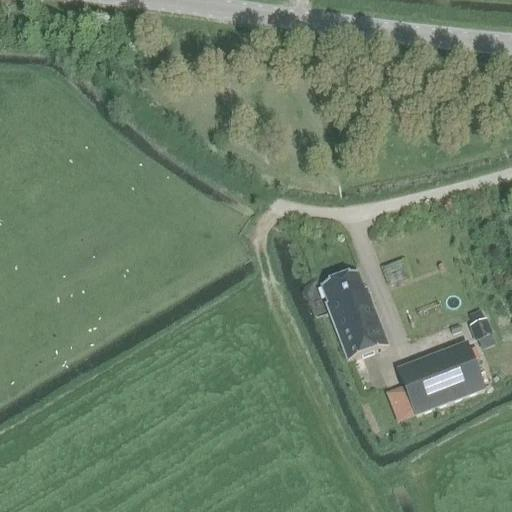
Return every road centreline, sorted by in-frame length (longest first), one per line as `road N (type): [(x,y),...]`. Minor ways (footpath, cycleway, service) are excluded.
road 1 (track): [(280,208),(260,239),(270,297),(0,454)]
road 2 (tertiary): [(159,0),(511,45)]
